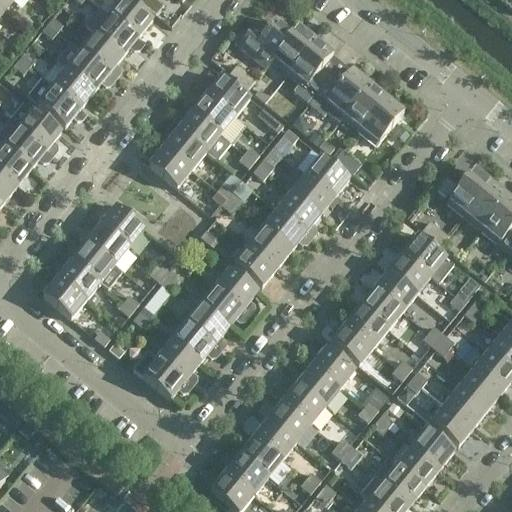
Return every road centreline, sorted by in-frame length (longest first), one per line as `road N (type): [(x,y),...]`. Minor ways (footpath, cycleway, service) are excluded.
road 1 (residential): [(185,448),(468,93)]
road 2 (residential): [(0,279),(223,0)]
road 3 (residential): [(185,448),(0,304)]
road 4 (residential): [(468,93),(354,0)]
